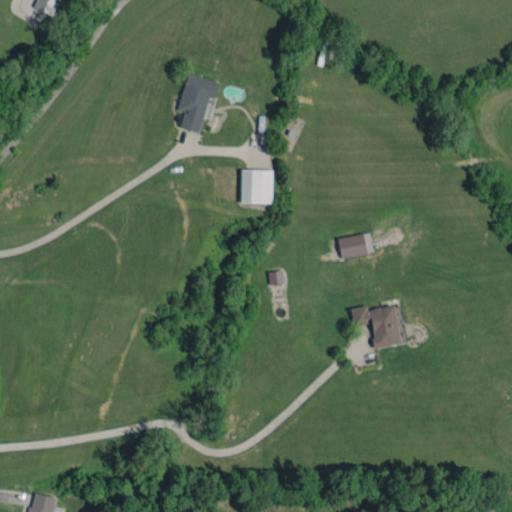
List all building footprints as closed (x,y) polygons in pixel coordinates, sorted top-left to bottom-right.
[(54,15),(58,0),(37,0),(34,9),(54,15)] [(218,82),(187,73),(176,109),(184,111),(179,127),(198,132),(208,96),(214,97),(218,82)] [(271,202),(272,169),(240,169),(240,202),(271,202)] [(341,258),(373,251),(369,231),(336,238),(341,258)] [(268,271),(269,284),(283,283),(282,270),(268,271)] [(399,343),(393,304),(366,309),(366,305),(350,307),(352,325),(370,322),(374,347),(399,343)] [(41,511),(52,511),(55,496),(32,492),(29,510),(41,511)]
